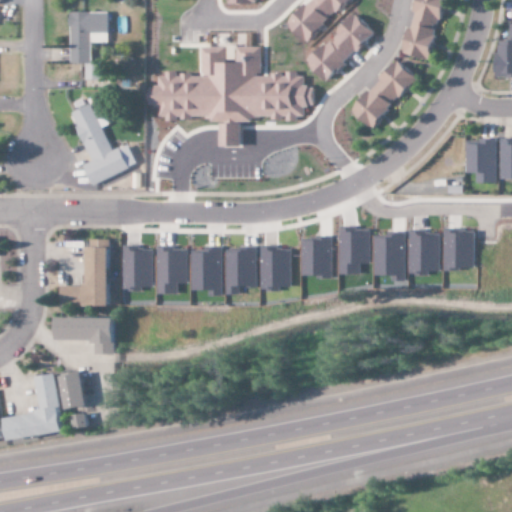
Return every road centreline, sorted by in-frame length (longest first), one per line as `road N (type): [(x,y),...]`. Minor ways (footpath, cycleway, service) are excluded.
road 1 (residential): [(477,0),(447,93),(377,170),(334,195),(269,211),(0,210)]
road 2 (trunk): [(511,384),(0,481)]
road 3 (trunk): [(34,511),(511,410)]
road 4 (trunk): [(165,511),(511,419)]
road 5 (residential): [(30,156),(31,0)]
road 6 (residential): [(28,211),(27,319),(0,353)]
